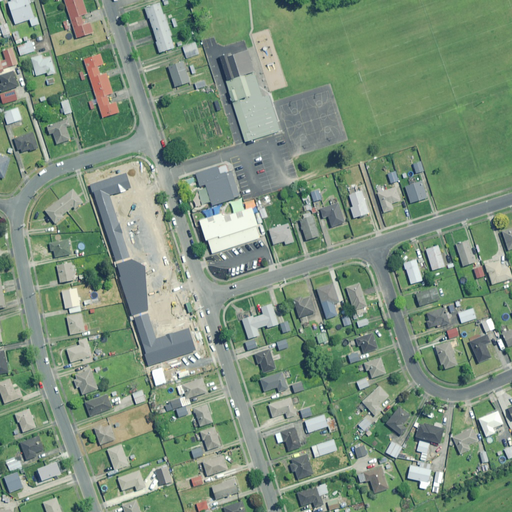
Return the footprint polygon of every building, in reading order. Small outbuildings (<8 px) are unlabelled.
[(34,18),(30,4),(34,3),(32,0),(11,0),(12,1),(8,2),(15,25),(29,20),(31,27),(38,24),(36,17),(34,18)] [(64,0),(70,19),(81,16),(87,14),(82,0),(64,0)] [(174,48),(160,3),(144,8),(148,19),(149,18),(156,42),(155,42),(159,53),(174,48)] [(81,16),(70,19),(76,38),(93,33),(90,21),(83,23),(81,16)] [(10,34),(7,24),(0,25),(0,27),(3,36),(10,34)] [(35,51),(32,42),(17,46),(20,56),(35,51)] [(199,54),(195,43),(182,47),(186,59),(199,54)] [(18,64),(12,49),(2,52),(8,68),(18,64)] [(249,143),(278,133),(282,131),(270,96),(266,97),(249,49),(220,58),(249,143)] [(87,70),(89,78),(100,74),(97,67),(103,65),(100,54),(83,59),(87,70)] [(42,60),(41,56),(31,58),(36,76),(47,73),(47,76),(55,74),(51,57),(42,60)] [(189,83),(182,62),(168,67),(175,87),(189,83)] [(0,75),(0,79),(1,82),(0,82),(0,92),(19,87),(14,71),(0,75)] [(96,99),(107,96),(113,94),(106,72),(100,74),(89,78),(96,99)] [(206,86),(204,81),(194,84),(196,90),(206,86)] [(17,101),(14,91),(0,94),(0,95),(2,104),(17,101)] [(107,96),(96,99),(102,118),(119,113),(116,103),(109,105),(107,96)] [(71,113),(67,98),(60,100),(64,115),(71,113)] [(21,120),(17,108),(3,113),(7,125),(21,120)] [(64,121),(59,123),(47,127),(49,135),(53,134),(56,145),(70,141),(64,121)] [(37,148),(32,134),(14,139),(17,151),(20,150),(21,153),(37,148)] [(0,178),(4,179),(9,159),(0,156),(0,178)] [(423,172),(421,162),(413,164),(416,174),(423,172)] [(225,165),(217,167),(196,174),(200,187),(205,185),(212,206),(239,197),(232,174),(229,175),(225,165)] [(398,182),(395,172),(387,174),(390,184),(398,182)] [(365,184),(362,175),(354,177),(357,186),(365,184)] [(429,198),(423,181),(405,187),(410,204),(429,198)] [(400,201),(396,188),(377,193),(383,213),(393,210),(391,204),(400,201)] [(83,203),(73,190),(45,211),(55,224),(63,218),(62,216),(73,207),(74,209),(83,203)] [(321,199),(318,190),(310,192),(313,202),(321,199)] [(368,214),(362,192),(349,196),(353,208),(350,208),(354,218),(368,214)] [(308,197),(301,199),(305,211),(312,209),(308,197)] [(344,223),(338,204),(320,209),(323,219),(328,217),(331,227),(344,223)] [(213,253),(261,237),(251,207),(224,217),(222,213),(202,220),(213,253)] [(301,216),(303,220),(299,221),(306,241),(319,237),(312,216),(311,217),(309,213),(301,216)] [(293,243),(288,225),(269,230),(273,245),(284,242),(285,245),(293,243)] [(511,228),(502,232),(508,251),(511,249),(511,228)] [(71,255),(68,240),(49,243),(50,251),(53,251),(55,258),(71,255)] [(475,263),(468,241),(456,245),(463,267),(475,263)] [(444,267),(438,246),(426,250),(432,271),(444,267)] [(422,281),(416,260),(404,264),(410,285),(422,281)] [(502,267),(499,260),(485,265),(492,285),(511,279),(507,265),(502,267)] [(75,280),(71,263),(57,266),(60,283),(75,280)] [(484,277),(481,267),(474,269),(477,279),(484,277)] [(366,307),(359,284),(346,288),(353,311),(357,310),(359,314),(363,313),(362,308),(366,307)] [(339,302),(333,285),(317,290),(326,319),(337,316),(333,304),(339,302)] [(439,294),(437,288),(426,291),(426,289),(415,293),(419,307),(439,300),(437,294),(439,294)] [(79,306),(76,289),(62,292),(65,309),(79,306)] [(317,313),(312,297),(302,300),(301,297),(293,300),(298,318),(317,313)] [(278,325),(271,305),(261,308),(263,315),(253,318),(252,317),(242,320),(248,339),(259,336),(257,329),(266,326),(267,328),(278,325)] [(449,324),(444,309),(427,314),(429,321),(426,321),(428,329),(437,326),(437,328),(449,324)] [(476,319),(472,309),(458,314),(461,324),(476,319)] [(83,325),(81,314),(66,317),(70,335),(90,331),(88,324),(83,325)] [(348,315),(341,317),(344,327),(351,325),(348,315)] [(368,325),(366,319),(357,322),(358,328),(368,325)] [(495,329),(491,319),(481,323),(485,333),(495,329)] [(290,331),(288,322),(280,324),(283,334),(290,331)] [(459,337),(456,329),(447,332),(449,340),(459,337)] [(511,346),(511,329),(502,334),(508,348),(511,346)] [(378,349),(372,333),(355,339),(358,347),(360,346),(363,354),(378,349)] [(327,342),(325,334),(316,336),(319,344),(327,342)] [(490,343),(487,335),(469,342),(478,364),(491,358),(485,345),(490,343)] [(91,357),(86,339),(78,341),(80,346),(66,350),(70,363),(91,357)] [(257,348),(255,340),(245,343),(247,351),(257,348)] [(288,348),(286,340),(276,343),(279,351),(288,348)] [(458,366),(450,342),(435,347),(441,365),(443,364),(445,370),(458,366)] [(276,370),(270,349),(254,354),(257,365),(260,364),(263,374),(276,370)] [(360,361),(357,353),(348,356),(350,364),(360,361)] [(386,374),(381,358),(364,364),(366,372),(369,371),(371,379),(386,374)] [(72,375),(76,387),(79,386),(82,395),(98,390),(91,369),(79,373),(72,375)] [(288,390),(282,372),(260,380),(264,392),(277,388),(278,393),(288,390)] [(371,386),(368,377),(356,382),(359,390),(371,386)] [(208,393),(203,378),(176,387),(179,396),(185,394),(187,400),(208,393)] [(14,391),(10,379),(0,382),(0,393),(4,404),(22,398),(19,389),(14,391)] [(304,390),(301,383),(292,386),(294,393),(304,390)] [(145,402),(140,384),(130,387),(136,405),(145,402)] [(388,397),(379,387),(362,402),(375,417),(382,410),(378,406),(388,397)] [(112,409),(107,395),(85,403),(90,417),(112,409)] [(298,403),(296,397),(268,406),(272,418),(285,414),(287,418),(296,415),(293,405),(298,403)] [(181,407),(178,399),(164,404),(167,412),(181,407)] [(213,423),(208,405),(194,409),(199,427),(213,423)] [(410,416),(399,407),(386,425),(401,436),(406,430),(401,427),(410,416)] [(312,415),(309,408),(300,411),(303,419),(312,415)] [(36,428),(29,409),(15,414),(18,423),(19,423),(22,433),(36,428)] [(186,415),(184,409),(176,412),(178,418),(186,415)] [(503,425),(498,412),(479,419),(486,437),(495,434),(493,428),(503,425)] [(308,433),(328,427),(329,432),(337,430),(332,417),(325,419),(324,415),(305,422),(308,433)] [(371,424),(365,418),(358,425),(363,431),(371,424)] [(115,440),(109,422),(93,428),(100,446),(115,440)] [(428,427),(420,425),(416,438),(420,439),(416,451),(427,454),(430,442),(440,445),(444,430),(428,425),(428,427)] [(221,446),(214,427),(195,434),(197,441),(203,439),(207,451),(221,446)] [(301,448),(294,427),(275,433),(278,444),(285,442),(288,452),(301,448)] [(478,441),(472,429),(452,438),(460,455),(470,451),(468,446),(478,441)] [(44,451),(39,437),(20,443),(26,461),(37,457),(35,453),(44,451)] [(337,451),(333,441),(311,447),(315,458),(337,451)] [(402,448),(392,442),(386,453),(396,459),(402,448)] [(129,466),(121,445),(107,450),(114,471),(129,466)] [(367,455),(364,446),(354,450),(358,458),(367,455)] [(205,456),(202,448),(191,451),(193,459),(205,456)] [(488,462),(485,452),(480,454),(482,464),(488,462)] [(313,475),(306,455),(292,459),(294,464),(289,465),(292,473),(295,472),(297,480),(313,475)] [(228,470),(223,456),(202,463),(207,477),(228,470)] [(432,465),(418,463),(417,467),(410,466),(408,479),(429,483),(432,465)] [(51,483),(45,464),(31,469),(37,487),(51,483)] [(388,490),(382,467),(362,473),(365,482),(370,481),(374,494),(388,490)] [(145,488),(139,471),(117,479),(122,491),(135,487),(136,491),(145,488)] [(23,488),(17,472),(4,477),(10,493),(23,488)] [(445,474),(436,472),(434,482),(441,484),(442,479),(444,479),(445,474)] [(203,484),(201,476),(191,479),(193,487),(203,484)] [(238,493),(233,480),(211,487),(216,500),(238,493)] [(328,493),(325,484),(297,494),(301,507),(313,503),(314,508),(323,505),(320,496),(328,493)] [(9,503),(11,496),(3,495),(2,502),(9,503)] [(60,511),(56,499),(43,503),(46,511),(60,511)] [(340,509),(339,500),(327,502),(329,511),(340,509)] [(139,511),(136,501),(122,506),(124,511),(139,511)] [(200,511),(209,510),(207,501),(196,504),(198,511),(200,511)] [(245,511),(242,502),(223,508),(224,511),(245,511)]
